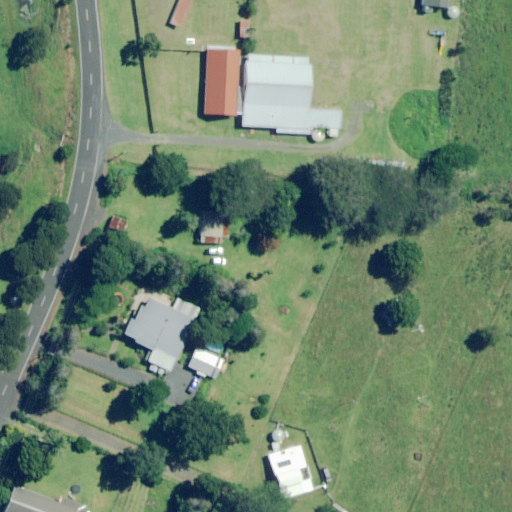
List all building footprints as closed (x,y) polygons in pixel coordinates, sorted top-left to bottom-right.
[(187,0),(175,0),(166,24),(176,28),(187,0)] [(445,6),(443,9),(442,10),(442,12),(442,13),(443,14),(443,16),(444,17),(445,18),(446,19),(447,19),(448,20),(450,20),(451,20),(452,19),(454,19),(455,18),(456,17),(456,16),(457,15),(458,14),(458,12),(458,11),(457,10),(457,8),(456,7),(455,6),(454,6),(453,5),(452,5),(450,4),(449,4),(448,5),(446,5),(445,6)] [(234,49),(200,48),(198,115),(232,116),(234,49)] [(308,62),(240,58),(237,126),(335,131),(336,109),(305,108),(308,62)] [(196,225),(195,236),(202,243),(217,244),(224,238),(224,226),(227,226),(228,210),(194,209),(193,225),(196,225)] [(124,221),(110,216),(103,235),(117,240),(124,221)] [(168,310),(144,299),(140,308),(136,306),(129,320),(126,319),(118,335),(146,349),(141,359),(148,363),(144,370),(162,379),(166,372),(197,310),(174,298),(168,310)] [(201,378),(202,376),(211,380),(218,363),(213,361),(215,358),(191,348),(183,367),(182,370),(201,378)] [(276,448),(274,441),(275,441),(276,441),(277,440),(278,439),(279,438),(279,437),(280,436),(280,434),(279,433),(279,432),(279,431),(278,430),(277,429),(276,428),(275,428),(274,427),(272,427),(271,427),(270,428),(269,428),(268,429),(267,430),(266,431),(266,432),(265,433),(265,435),(265,436),(266,437),(266,438),(267,439),(268,440),(269,441),(270,441),(266,442),(268,451),(276,448)] [(310,490),(296,445),(263,455),(277,501),(310,490)] [(54,501),(10,487),(1,511),(79,511),(82,506),(56,498),(54,501)]
